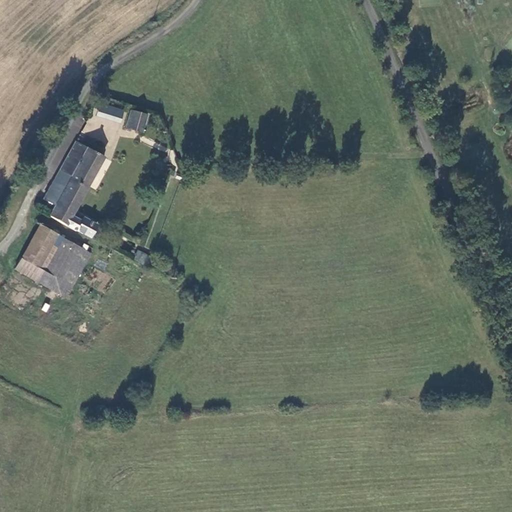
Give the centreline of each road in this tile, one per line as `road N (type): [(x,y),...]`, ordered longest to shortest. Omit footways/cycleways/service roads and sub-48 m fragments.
road 1 (unclassified): [(366,0),(511,346)]
road 2 (unclassified): [(197,0),(92,83),(26,206)]
